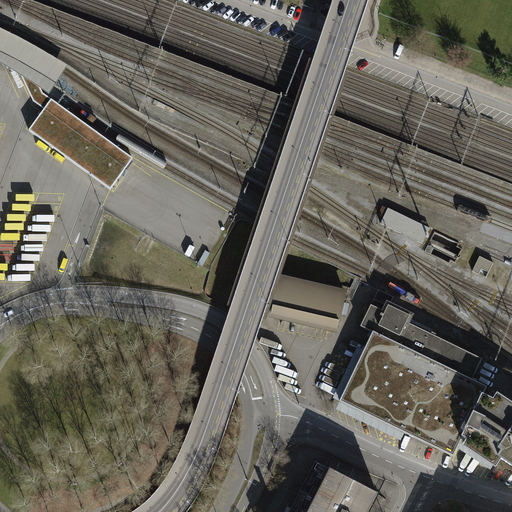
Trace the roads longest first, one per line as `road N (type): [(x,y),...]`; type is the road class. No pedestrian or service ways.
road 1 (secondary): [(349,0),(203,437),(159,511)]
road 2 (unclassified): [(511,109),(222,0)]
road 3 (secondary): [(273,412),(257,358),(223,321),(138,298),(79,301)]
road 4 (secondary): [(79,301),(179,322),(214,338),(245,375),(253,409)]
road 5 (unclassified): [(273,412),(432,479)]
